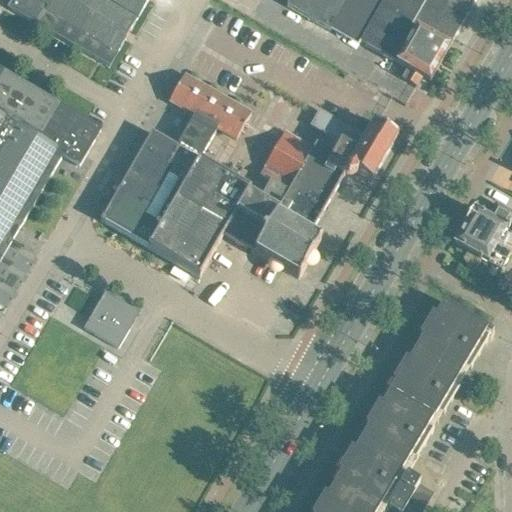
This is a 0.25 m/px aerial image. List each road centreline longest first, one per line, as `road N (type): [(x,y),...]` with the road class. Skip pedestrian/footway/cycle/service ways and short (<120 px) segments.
road 1 (tertiary): [(245,511),(511,57)]
road 2 (residential): [(422,511),(474,423),(511,410)]
